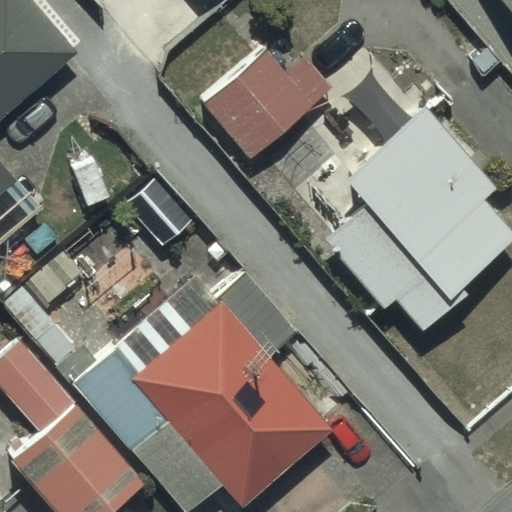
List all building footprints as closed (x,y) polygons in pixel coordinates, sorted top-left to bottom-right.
[(0,0),(0,177),(9,169),(0,158),(0,103),(67,42),(27,0),(0,0)] [(511,0),(503,0),(511,11),(511,0)] [(264,40),(197,96),(244,151),(326,82),(297,48),(281,61),(264,40)] [(361,192),(320,230),(376,298),(387,289),(414,320),(459,282),(451,272),(507,225),(477,189),(490,178),(420,95),(338,164),(361,192)] [(180,313),(159,290),(66,375),(180,504),(214,473),(235,497),(324,419),(261,347),(291,321),(239,262),(180,313)] [(0,386),(32,422),(2,449),(57,511),(88,511),(137,470),(14,331),(0,342),(0,386)]
